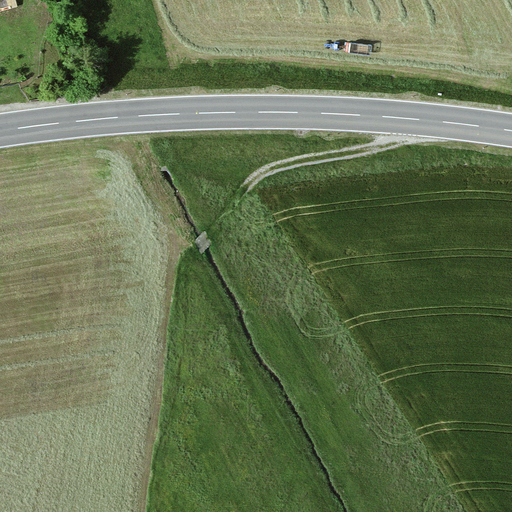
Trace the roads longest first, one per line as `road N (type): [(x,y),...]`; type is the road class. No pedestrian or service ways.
road 1 (secondary): [(0,130),(222,109),(321,110),(511,131)]
road 2 (track): [(428,119),(390,141),(259,175),(174,278)]
